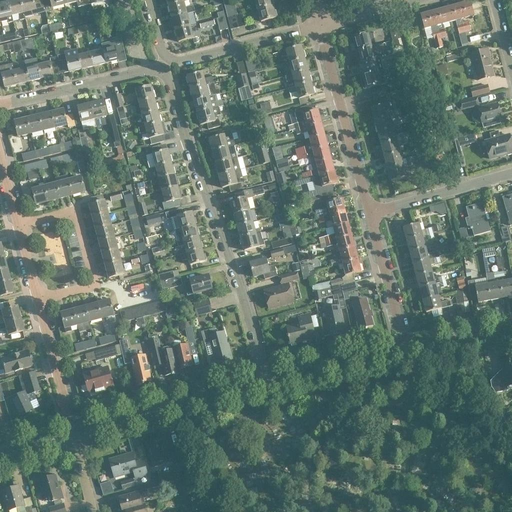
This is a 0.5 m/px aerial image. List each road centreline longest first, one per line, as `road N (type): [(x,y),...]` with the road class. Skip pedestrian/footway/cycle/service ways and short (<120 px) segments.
road 1 (residential): [(265,383),(243,295),(167,79),(146,69)]
road 2 (residential): [(75,436),(265,383)]
road 3 (residential): [(369,213),(319,24)]
road 4 (residential): [(41,300),(93,280),(85,229),(62,207),(19,214)]
road 5 (residential): [(169,57),(180,61),(319,24)]
road 6 (residential): [(0,105),(146,69)]
road 7 (residential): [(369,213),(511,173)]
road 8 (residential): [(265,383),(406,352)]
road 9 (residential): [(406,352),(369,213)]
road 10 (residential): [(75,436),(41,300)]
